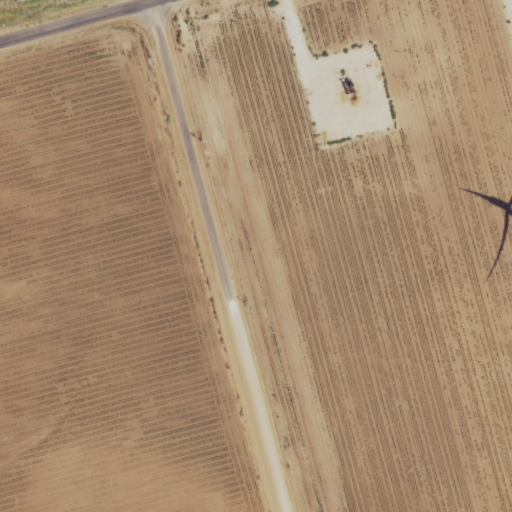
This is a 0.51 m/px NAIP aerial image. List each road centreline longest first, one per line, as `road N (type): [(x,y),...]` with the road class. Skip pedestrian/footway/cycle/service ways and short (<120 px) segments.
road 1 (residential): [(278,511),(255,450),(150,8)]
road 2 (residential): [(0,45),(181,0)]
